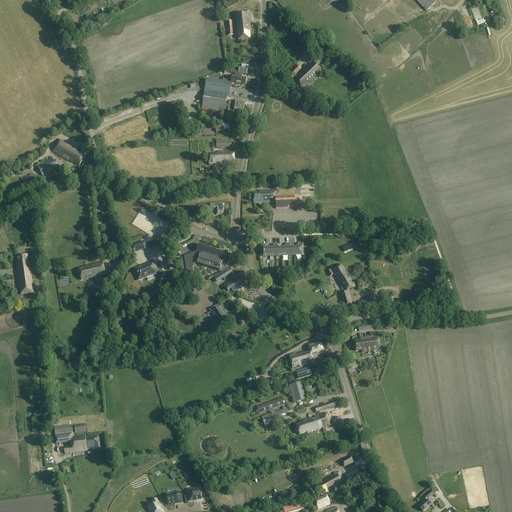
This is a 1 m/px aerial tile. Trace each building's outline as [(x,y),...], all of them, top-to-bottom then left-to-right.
[(232,0),(224,4),(226,9),(237,4),(243,0),(232,0)] [(415,0),(426,11),(438,0),(437,0),(415,0)] [(249,32),(250,32),(248,11),(234,12),(236,33),(238,33),(238,40),(250,39),(249,32)] [(485,21),(482,14),(475,16),(477,23),(485,21)] [(319,53),(327,46),(323,42),(315,49),(319,53)] [(311,82),(322,71),(313,62),(294,81),(302,89),(310,82),(311,82)] [(204,92),(227,96),(229,96),(231,83),(245,85),(246,79),(241,78),(242,74),(247,75),(248,66),(242,65),(241,68),(239,67),(234,69),(233,70),(231,70),(231,73),(235,74),(235,76),(232,76),(231,83),(206,79),(204,92)] [(292,78),(301,69),(297,66),(289,74),(292,78)] [(224,112),(227,96),(204,92),(202,108),(224,112)] [(233,103),(229,102),(228,112),(233,113),(233,111),(243,113),(245,103),(233,101),(233,103)] [(214,126),(216,132),(230,129),(228,122),(214,126)] [(52,151),(63,158),(73,163),(73,162),(79,166),(88,152),(84,149),(81,153),(59,140),(52,151)] [(215,165),(234,164),(234,151),(218,152),(215,153),(215,154),(209,154),(209,165),(215,164),(215,165)] [(42,176),(57,167),(52,159),(37,167),(42,176)] [(254,204),(276,202),(275,198),(275,190),(259,191),(259,192),(253,192),(254,204)] [(299,196),(275,198),(276,202),(276,209),(299,208),(299,206),(300,206),(299,196)] [(216,215),(224,215),(223,203),(210,204),(211,211),(216,210),(216,215)] [(361,217),(354,217),(354,225),(362,225),(361,217)] [(132,246),(134,252),(149,247),(147,240),(132,246)] [(341,248),(343,252),(355,246),(354,242),(341,248)] [(295,256),(301,256),(301,251),(303,251),(303,244),(301,244),(301,243),(298,244),(298,247),(294,247),(295,256)] [(227,267),(231,255),(227,254),(227,253),(220,251),(199,244),(197,251),(195,252),(195,251),(194,251),(195,252),(184,256),(186,268),(193,267),(195,262),(197,263),(219,270),(219,271),(220,272),(227,267)] [(265,248),(265,245),(263,245),(261,245),(261,252),(263,252),(263,257),(270,257),(269,248),(265,248)] [(20,295),(33,293),(32,287),(31,287),(31,284),(32,284),(31,276),(30,276),(29,273),(31,273),(29,263),(28,263),(27,255),(17,256),(18,263),(16,263),(20,295)] [(134,273),(135,274),(136,274),(138,280),(158,273),(154,262),(134,270),(135,272),(134,273)] [(91,279),(106,276),(103,263),(89,266),(83,267),(84,268),(79,269),(81,280),(91,278),(91,279)] [(335,276),(344,292),(341,293),(343,302),(341,303),(344,311),(353,308),(348,291),(355,286),(346,270),(345,271),(342,265),(332,270),(335,276)] [(0,267),(0,276),(12,275),(11,266),(0,267)] [(229,268),(214,277),(217,282),(232,272),(229,268)] [(231,279),(231,280),(232,281),(231,281),(231,280),(227,282),(228,284),(225,286),(227,291),(231,289),(233,292),(241,288),(241,289),(245,286),(244,285),(249,282),(244,272),(233,278),(233,277),(231,279)] [(157,286),(162,288),(165,281),(159,279),(157,286)] [(2,281),(4,289),(14,288),(12,280),(2,281)] [(102,285),(94,285),(95,291),(97,291),(97,295),(106,294),(105,290),(106,290),(106,282),(102,282),(102,285)] [(372,295),(366,297),(369,305),(375,304),(372,295)] [(228,317),(220,306),(214,310),(212,306),(209,308),(211,312),(218,323),(228,317)] [(358,326),(359,332),(373,330),(372,324),(358,326)] [(360,340),(354,341),(356,351),(362,350),(362,353),(380,350),(378,336),(360,339),(360,340)] [(311,354),(318,352),(320,351),(324,350),(322,343),(320,344),(319,341),(308,344),(309,350),(311,354)] [(309,350),(289,356),(292,367),(299,366),(299,367),(314,362),(311,354),(309,350)] [(327,365),(320,367),(322,373),(329,371),(327,365)] [(309,368),(300,370),(302,378),(311,375),(309,368)] [(289,386),(293,403),(306,400),(301,382),(289,386)] [(262,417),(265,426),(290,418),(283,398),(257,407),(259,414),(270,410),(271,414),(262,417)] [(315,408),(316,413),(339,405),(337,401),(315,408)] [(308,433),(315,431),(315,430),(318,429),(318,430),(330,425),(325,413),(315,416),(315,418),(312,419),(312,418),(304,420),(304,421),(299,423),(295,425),(300,435),(307,432),(308,433)] [(87,449),(99,448),(97,436),(86,437),(85,436),(73,437),(72,426),(55,428),(56,444),(71,442),(72,447),(64,448),(65,454),(87,451),(87,449)] [(341,461),(344,467),(354,462),(351,456),(341,461)] [(329,493),(345,483),(338,472),(327,478),(328,480),(325,481),(316,486),(322,497),(328,492),(329,493)] [(199,488),(187,490),(188,491),(187,492),(188,494),(188,495),(190,501),(201,499),(199,488)] [(423,511),(431,505),(432,504),(429,500),(431,498),(431,497),(434,495),(430,491),(423,498),(425,500),(423,502),(423,503),(418,507),(423,511)] [(180,493),(171,494),(171,496),(167,497),(168,504),(181,502),(180,493)] [(314,501),(319,510),(331,505),(326,495),(314,501)] [(157,501),(153,503),(154,505),(148,508),(150,511),(163,511),(157,501)] [(301,502),(290,506),(283,508),(284,511),(291,511),(303,509),(301,502)] [(374,511),(385,511),(380,502),(372,507),(374,511)]
